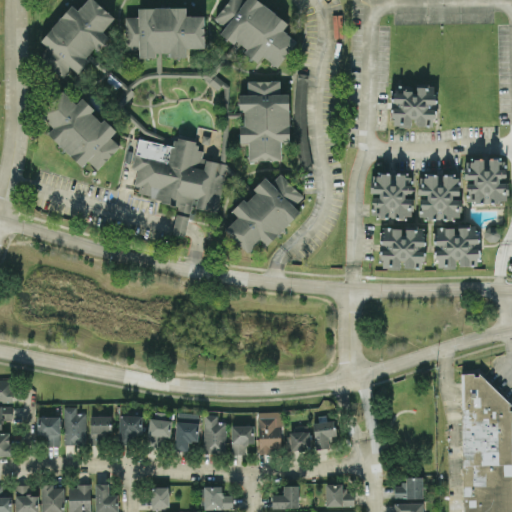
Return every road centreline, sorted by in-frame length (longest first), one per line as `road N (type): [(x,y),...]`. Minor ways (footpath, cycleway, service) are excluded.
road 1 (residential): [(0,349),(202,386),(286,386),(351,377),(511,332)]
road 2 (residential): [(511,290),(349,289),(214,273),(0,219)]
road 3 (residential): [(0,464),(251,474),(368,461)]
road 4 (residential): [(0,226),(19,133),(15,0)]
